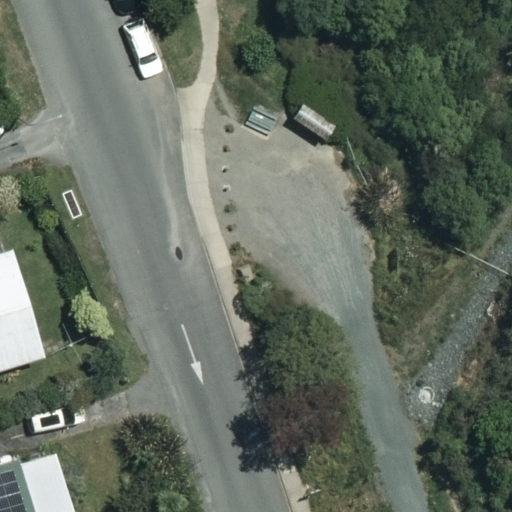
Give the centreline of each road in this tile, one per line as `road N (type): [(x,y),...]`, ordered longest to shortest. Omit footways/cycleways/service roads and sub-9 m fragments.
road 1 (residential): [(71,0),(244,511)]
road 2 (track): [(123,157),(286,207),(404,511)]
